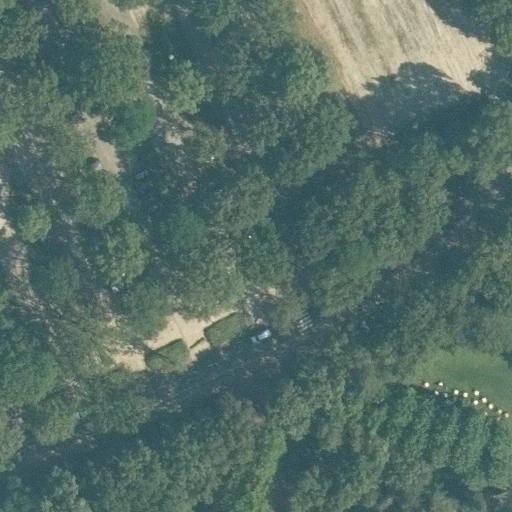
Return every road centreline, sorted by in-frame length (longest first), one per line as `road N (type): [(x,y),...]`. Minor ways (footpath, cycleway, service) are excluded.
road 1 (unclassified): [(0,454),(308,315),(376,275),(511,154)]
road 2 (unknown): [(74,376),(136,327),(245,265)]
road 3 (unknown): [(282,180),(442,66)]
